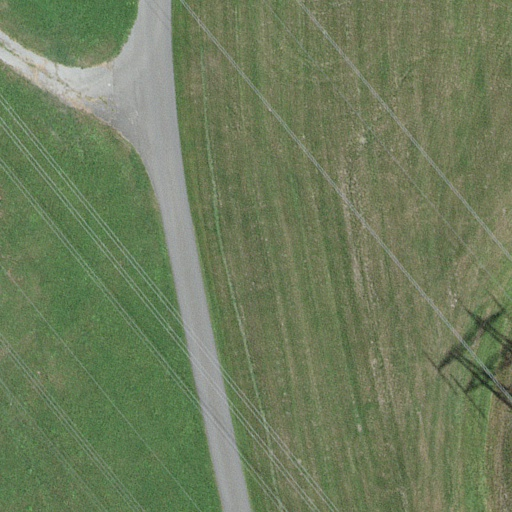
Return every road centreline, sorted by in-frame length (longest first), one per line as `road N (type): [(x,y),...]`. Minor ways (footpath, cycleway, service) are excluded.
road 1 (unclassified): [(164,0),(161,98),(250,511)]
road 2 (track): [(161,98),(86,97),(0,44)]
